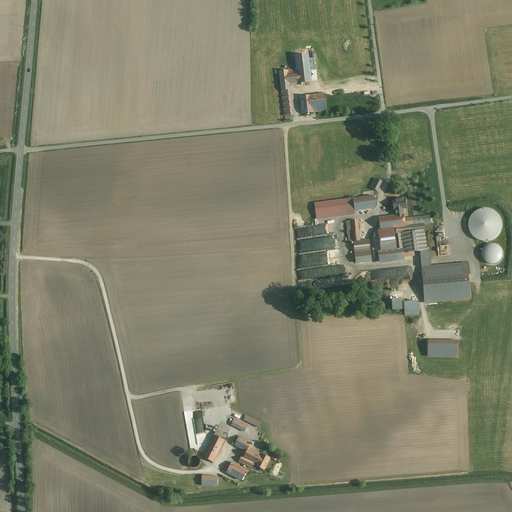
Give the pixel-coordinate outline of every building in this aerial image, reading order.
[(296,70),(294,70),(287,70),(279,71),(281,91),(284,116),(292,115),(290,90),(289,90),(289,84),(311,82),(307,54),(294,56),(296,70)] [(324,94),(299,97),(301,113),(326,111),(325,95),(324,94)] [(375,179),(370,188),(377,192),(382,182),(375,179)] [(374,196),(352,199),(354,210),(375,208),(374,196)] [(404,198),(399,199),(392,200),(393,210),(395,210),(396,215),(402,215),(401,209),(406,209),(404,198)] [(396,215),(378,218),(380,230),(387,229),(393,228),(395,228),(405,227),(405,226),(404,219),(403,214),(402,215),(396,215)] [(412,218),(404,219),(405,226),(410,226),(413,225),(412,218)] [(357,220),(346,221),(348,242),(353,242),(359,241),(357,220)] [(423,224),(413,226),(413,225),(410,226),(411,232),(418,231),(421,251),(427,250),(423,224)] [(405,227),(395,228),(395,234),(400,233),(411,232),(410,226),(405,226),(405,227)] [(411,232),(400,233),(403,253),(421,251),(418,231),(411,232)] [(381,237),(380,237),(382,252),(396,250),(394,235),(388,236),(381,237)] [(368,240),(359,241),(353,242),(354,253),(369,251),(368,240)] [(382,252),(378,252),(379,261),(402,257),(401,249),(396,250),(382,252)] [(369,251),(354,253),(355,263),(370,261),(369,251)] [(468,278),(422,282),(424,302),(469,299),(468,278)] [(395,299),(395,310),(407,309),(407,307),(415,307),(415,302),(407,302),(407,299),(395,299)] [(431,340),(430,357),(462,357),(462,340),(431,340)] [(263,421),(254,416),(251,422),(261,427),(263,421)] [(240,422),(233,419),(230,425),(237,428),(240,422)] [(229,431),(218,426),(213,435),(224,440),(229,431)] [(224,440),(213,435),(202,457),(213,463),(224,440)] [(250,443),(238,436),(234,446),(246,452),(248,448),(250,443)] [(248,448),(246,452),(242,459),(255,465),(261,454),(248,448)] [(270,458),(261,454),(255,465),(255,466),(263,470),(270,458)] [(195,456),(193,456),(192,456),(191,457),(190,457),(189,458),(188,459),(188,460),(188,461),(187,461),(187,462),(188,463),(188,464),(188,465),(189,467),(190,467),(191,468),(192,468),(193,468),(194,468),(195,468),(196,468),(197,467),(198,466),(199,465),(199,464),(200,463),(200,462),(199,461),(199,460),(199,459),(198,458),(197,457),(196,457),(195,456)] [(245,470),(231,462),(226,473),(240,480),(245,470)] [(217,476),(201,475),(201,486),(216,486),(217,476)]
